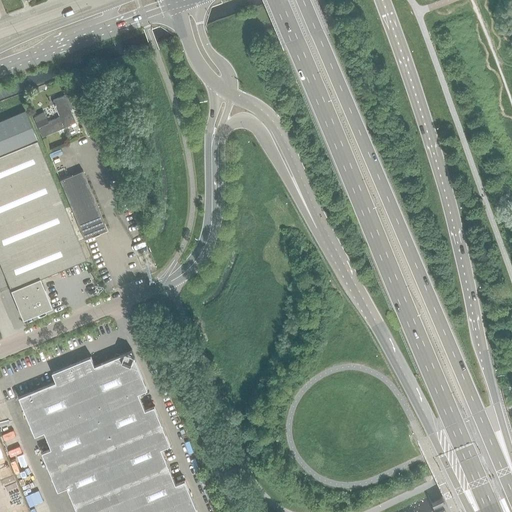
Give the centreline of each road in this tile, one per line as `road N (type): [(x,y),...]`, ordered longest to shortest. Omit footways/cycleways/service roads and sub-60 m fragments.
road 1 (trunk): [(276,0),(491,511)]
road 2 (trunk): [(511,493),(302,0)]
road 3 (trunk): [(511,457),(417,112),(377,0)]
road 4 (trunk): [(309,205),(469,511)]
road 5 (unclassified): [(169,280),(249,475),(282,511)]
road 6 (unclassified): [(0,351),(169,280)]
road 7 (unclassified): [(372,511),(511,446)]
road 8 (unclassified): [(169,280),(206,244),(210,150)]
road 9 (trunk): [(217,132),(233,121),(251,122),(309,205)]
road 10 (trunk): [(230,99),(275,132),(309,205)]
